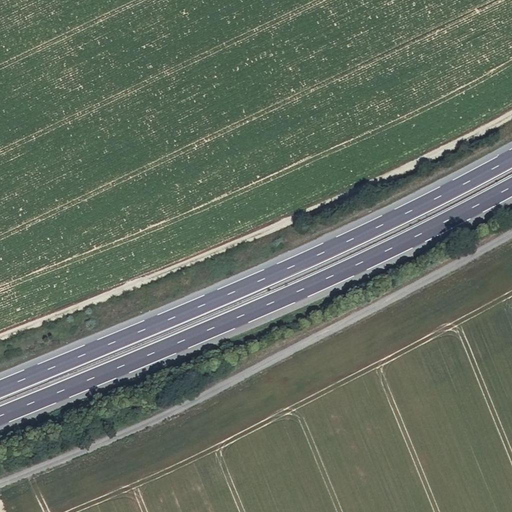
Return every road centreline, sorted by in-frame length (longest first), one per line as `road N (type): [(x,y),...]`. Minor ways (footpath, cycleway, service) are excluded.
road 1 (unclassified): [(0,486),(164,419),(511,236)]
road 2 (trunk): [(511,156),(349,240),(0,387)]
road 3 (trunk): [(0,414),(354,264),(511,184)]
road 4 (track): [(511,116),(434,159),(213,255),(0,338)]
